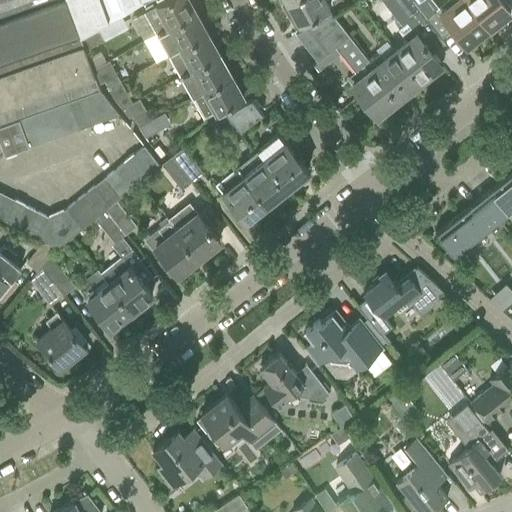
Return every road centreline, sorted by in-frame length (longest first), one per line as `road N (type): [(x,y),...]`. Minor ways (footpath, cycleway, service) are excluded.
road 1 (residential): [(306,236),(337,275),(97,453)]
road 2 (residential): [(69,415),(306,236)]
road 3 (unclassified): [(368,188),(236,0)]
road 4 (residential): [(412,154),(511,74)]
road 5 (residential): [(511,137),(454,183),(429,174),(412,154)]
